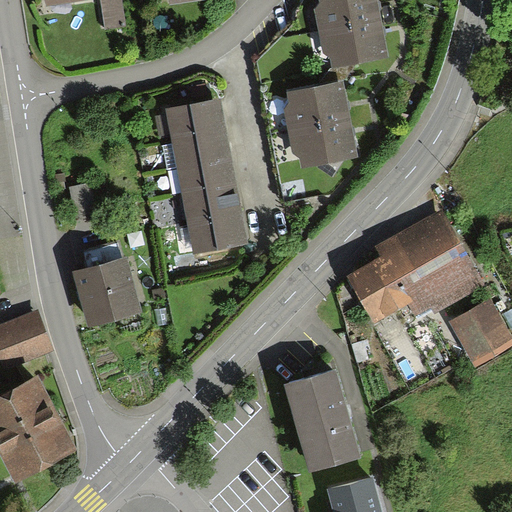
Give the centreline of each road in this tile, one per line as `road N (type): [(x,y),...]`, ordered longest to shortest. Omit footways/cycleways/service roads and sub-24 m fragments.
road 1 (tertiary): [(142,450),(436,137),(467,74),(483,0)]
road 2 (residential): [(127,465),(82,386),(61,313),(23,99)]
road 3 (residential): [(266,0),(192,56),(23,99)]
